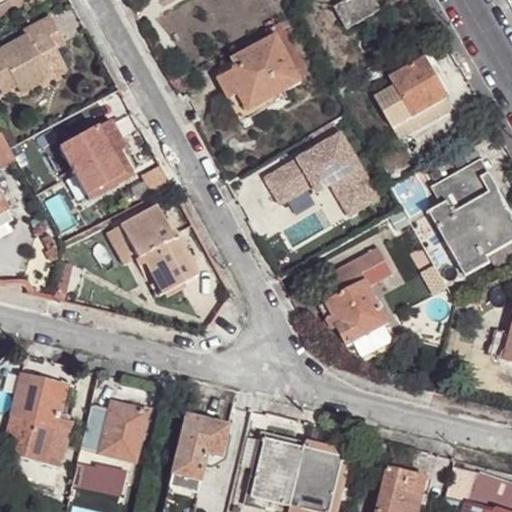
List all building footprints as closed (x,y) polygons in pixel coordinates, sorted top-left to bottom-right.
[(380,11),(373,0),(343,0),(345,2),(335,9),(346,29),(380,11)] [(50,38),(59,32),(49,14),(49,15),(22,30),(25,35),(0,48),(0,90),(1,94),(17,85),(21,93),(50,76),(46,69),(63,60),(57,49),(50,38)] [(66,43),(59,32),(50,38),(57,49),(66,43)] [(277,39),(217,71),(221,79),(219,80),(230,101),(240,96),(248,112),(301,84),(277,39)] [(410,69),(426,61),(429,59),(426,54),(418,59),(408,65),(410,69)] [(46,69),(50,76),(66,67),(63,60),(46,69)] [(410,69),(401,74),(390,80),(395,87),(374,100),(392,131),(444,101),(448,99),(426,61),(410,69)] [(384,74),(379,63),(357,76),(364,87),(384,74)] [(398,68),(401,74),(410,69),(408,65),(408,63),(398,68)] [(444,101),(392,131),(396,139),(449,111),(444,101)] [(58,147),(88,202),(137,171),(111,119),(58,147)] [(317,150),(264,180),(279,205),(325,180),(338,202),(367,185),(332,125),(310,138),(317,150)] [(9,151),(0,134),(0,166),(14,159),(9,151)] [(33,151),(26,141),(9,151),(14,159),(15,161),(33,151)] [(432,188),(443,207),(429,215),(463,274),(485,262),(481,254),(511,236),(511,223),(504,209),(500,211),(482,181),(487,178),(478,161),(432,188)] [(137,171),(88,202),(94,213),(143,181),(137,171)] [(367,185),(338,202),(348,220),(377,203),(367,185)] [(116,225),(135,258),(142,255),(161,291),(179,281),(181,285),(197,277),(172,231),(169,233),(155,205),(116,225)] [(0,225),(10,221),(5,212),(0,214),(0,225)] [(348,347),(390,324),(370,287),(394,274),(380,249),(333,274),(344,294),(319,308),(331,329),(333,329),(339,329),(348,347)] [(491,357),(507,361),(511,339),(511,336),(497,333),(491,357)] [(41,425),(54,428),(64,387),(21,377),(11,418),(24,422),(41,425)] [(126,402),(124,407),(145,413),(136,449),(143,450),(153,408),(126,402)] [(145,413),(124,407),(109,405),(98,454),(133,462),(136,449),(145,413)] [(163,511),(192,511),(206,456),(221,459),(229,426),(187,416),(163,511)] [(41,425),(24,422),(22,431),(29,433),(29,427),(39,431),(41,425)] [(47,458),(54,428),(41,425),(39,431),(29,427),(29,433),(25,453),(47,458)] [(69,432),(54,428),(47,458),(61,461),(69,432)] [(313,511),(337,511),(351,454),(261,433),(243,506),(247,508),(250,498),(313,511)] [(61,461),(47,458),(25,453),(23,460),(59,468),(61,461)] [(93,488),(94,463),(75,462),(73,486),(93,488)] [(387,470),(376,511),(415,511),(424,479),(387,470)] [(511,511),(511,484),(481,474),(469,506),(468,505),(465,511),(511,511)] [(29,497),(36,511),(64,511),(66,506),(29,497)] [(247,508),(267,511),(313,511),(250,498),(247,508)] [(72,511),(91,511),(94,504),(76,500),(72,511)]
